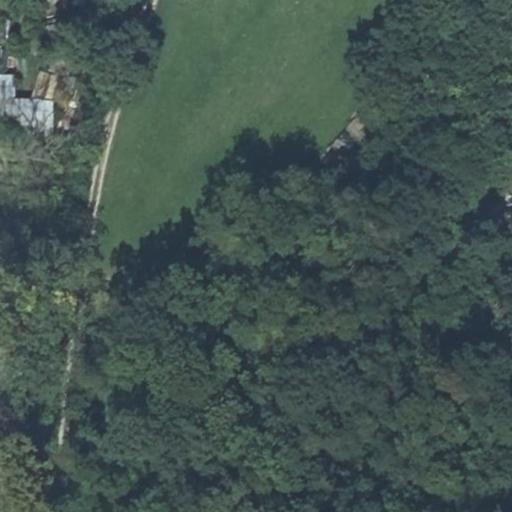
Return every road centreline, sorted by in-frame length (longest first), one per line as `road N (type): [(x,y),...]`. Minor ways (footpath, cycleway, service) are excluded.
road 1 (track): [(9,511),(92,190),(152,0)]
road 2 (track): [(511,197),(386,334),(302,400),(109,511)]
road 3 (track): [(415,511),(267,424)]
